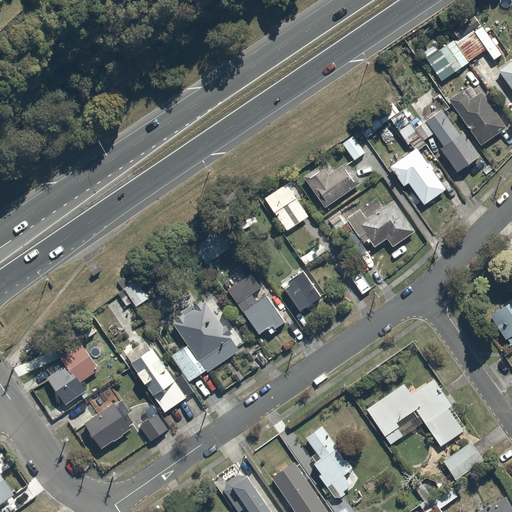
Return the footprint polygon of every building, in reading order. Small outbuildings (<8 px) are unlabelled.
[(455,41),(438,52),(454,75),(471,63),(471,62),(488,50),(475,31),(473,32),(467,23),(455,32),(460,40),(456,43),(455,41)] [(511,63),(501,71),(511,86),(511,63)] [(472,86),(450,101),(480,143),(481,142),(484,146),(509,129),(484,93),(479,97),(472,86)] [(448,106),(427,121),(445,146),(442,149),(460,175),(485,158),(448,106)] [(405,113),(392,121),(409,145),(412,143),(415,148),(434,135),(425,122),(415,128),(405,113)] [(324,162),(303,176),(325,207),(381,168),(370,152),(367,154),(355,136),(344,144),(355,160),(334,175),(324,162)] [(418,149),(391,168),(406,187),(411,184),(427,206),(451,188),(432,162),(429,164),(418,149)] [(290,182),(265,199),(286,230),(282,232),(306,266),(327,251),(322,244),(310,253),(303,243),(317,233),(315,230),(320,226),(290,182)] [(362,209),(348,219),(366,244),(371,241),(377,249),(391,238),(397,246),(417,231),(395,201),(369,219),(362,209)] [(341,213),(329,221),(355,257),(367,248),(341,213)] [(304,266),(280,285),(301,313),(325,295),(304,266)] [(137,289),(133,284),(126,291),(139,308),(151,298),(141,286),(137,289)] [(247,305),(242,308),(262,336),(285,319),(264,290),(246,304),(247,305)] [(185,316),(174,324),(190,347),(174,358),(192,383),(241,348),(231,333),(237,330),(215,299),(207,305),(204,301),(197,306),(199,309),(195,312),(192,306),(182,313),(185,316)] [(504,310),(493,317),(511,348),(511,300),(502,307),(504,310)] [(151,340),(128,355),(167,414),(190,398),(151,340)] [(52,377),(49,379),(66,403),(86,389),(81,382),(102,367),(87,346),(79,351),(77,347),(70,352),(66,347),(59,352),(62,357),(45,368),(52,377)] [(404,384),(367,409),(392,445),(425,423),(442,448),(471,428),(436,379),(412,395),(404,384)] [(118,407),(115,404),(86,424),(104,449),(134,428),(126,417),(133,412),(126,402),(118,407)] [(74,417),(69,420),(74,429),(84,423),(79,416),(86,411),(82,405),(71,412),(74,417)] [(159,413),(141,426),(154,443),(171,430),(159,413)] [(325,426),(308,439),(319,454),(313,458),(318,465),(316,466),(323,476),(321,477),(339,501),(347,495),(345,492),(354,486),(346,474),(352,469),(344,457),(341,459),(333,448),(338,444),(325,426)] [(475,443),(445,462),(457,481),(486,462),(475,443)] [(330,511),(296,461),(273,477),(296,511),(330,511)] [(0,472),(0,507),(16,496),(0,472)] [(275,511),(249,475),(240,475),(228,483),(225,490),(228,494),(235,489),(243,501),(235,506),(239,511),(246,511),(250,510),(251,511),(275,511)] [(511,511),(511,502),(509,497),(490,506),(492,509),(486,511),(485,508),(477,511),(511,511)] [(444,511),(438,502),(425,511),(444,511)]
